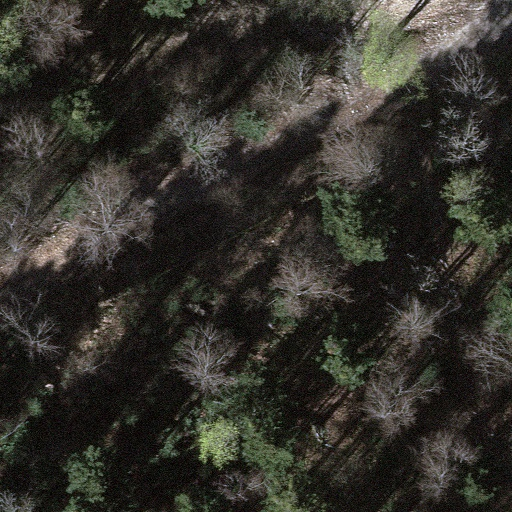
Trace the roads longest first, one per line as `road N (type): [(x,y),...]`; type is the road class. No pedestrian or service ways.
road 1 (track): [(0,279),(487,0)]
road 2 (track): [(0,76),(211,26),(422,0)]
